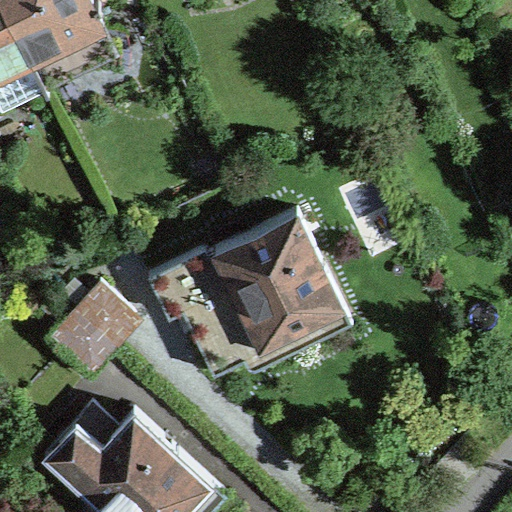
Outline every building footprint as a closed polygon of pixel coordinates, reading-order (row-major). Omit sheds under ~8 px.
[(0,0),(0,101),(45,79),(6,0),(0,0)] [(6,0),(45,79),(118,44),(97,2),(99,0),(6,0)] [(265,344),(263,340),(267,339),(301,322),(308,338),(352,317),(297,203),(207,247),(204,242),(148,269),(169,312),(183,305),(214,368),(265,344)] [(101,275),(76,302),(117,340),(139,317),(133,304),(101,275)] [(76,302),(52,329),(92,366),(117,340),(76,302)] [(205,511),(227,488),(135,403),(120,420),(93,395),(45,446),(116,511),(205,511)]
